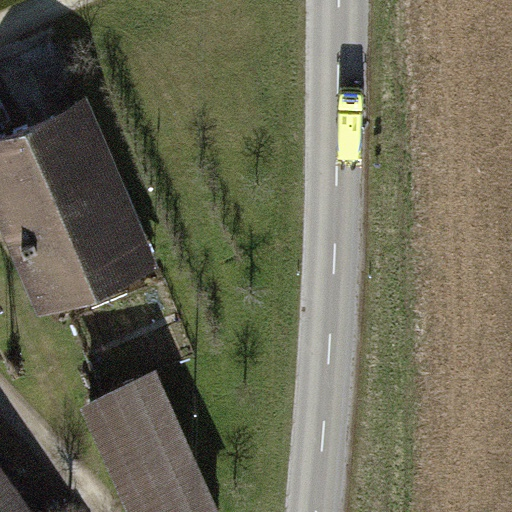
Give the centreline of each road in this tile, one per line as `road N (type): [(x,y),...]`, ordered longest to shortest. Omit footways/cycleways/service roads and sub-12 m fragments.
road 1 (tertiary): [(319,511),(334,320),(340,0)]
road 2 (track): [(97,511),(0,394)]
